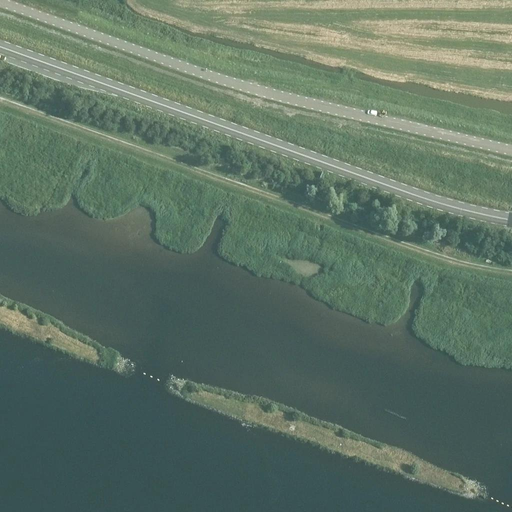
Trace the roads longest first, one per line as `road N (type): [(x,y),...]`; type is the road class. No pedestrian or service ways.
road 1 (primary): [(511,223),(0,48)]
road 2 (tertiary): [(511,151),(263,94),(0,4)]
road 3 (track): [(143,0),(351,60),(342,86),(230,84)]
